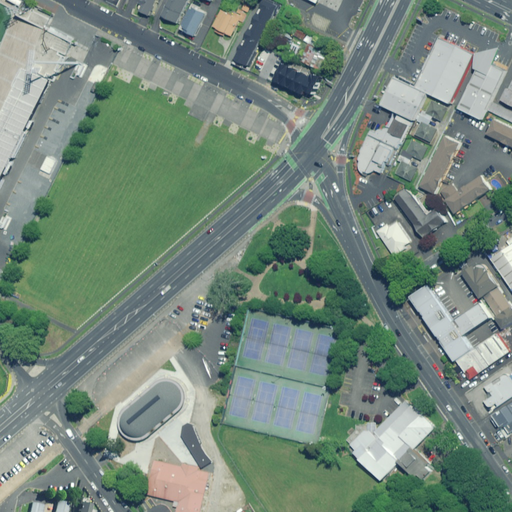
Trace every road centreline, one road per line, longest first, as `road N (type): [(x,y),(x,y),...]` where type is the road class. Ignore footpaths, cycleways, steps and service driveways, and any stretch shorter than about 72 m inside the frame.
road 1 (secondary): [(61,365),(305,144)]
road 2 (secondary): [(269,204),(43,402)]
road 3 (secondary): [(511,489),(379,294)]
road 4 (residential): [(265,97),(69,0)]
road 5 (residential): [(511,208),(379,294)]
road 6 (secondary): [(325,116),(387,0)]
